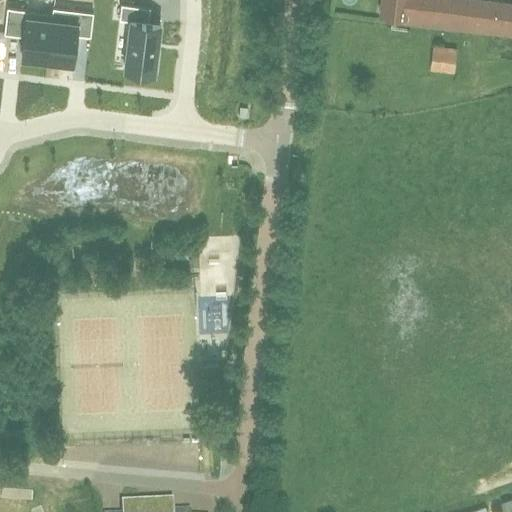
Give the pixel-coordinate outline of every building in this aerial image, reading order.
[(381,0),(380,14),(406,18),(405,23),(511,35),(511,1),(497,0),(381,0)] [(154,72),(160,22),(148,20),(150,7),(121,3),(119,18),(130,20),(124,68),(154,72)] [(47,59),(54,7),(53,7),(52,12),(7,7),(4,33),(24,35),(21,56),(47,59)] [(73,62),(77,34),(90,36),(93,12),(54,7),(47,59),(73,62)] [(462,59),(462,35),(438,34),(437,59),(462,59)] [(236,350),(236,300),(213,300),(213,349),(236,350)] [(511,511),(511,499),(501,503),(504,511),(511,511)]
